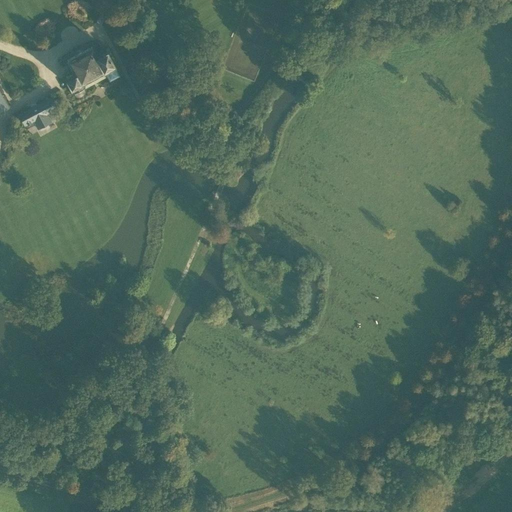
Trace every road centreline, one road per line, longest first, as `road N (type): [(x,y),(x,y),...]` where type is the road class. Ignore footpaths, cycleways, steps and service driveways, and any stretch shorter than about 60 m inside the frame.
road 1 (track): [(251,511),(303,498),(357,469),(386,437),(437,359),(511,207)]
road 2 (track): [(0,468),(152,511)]
